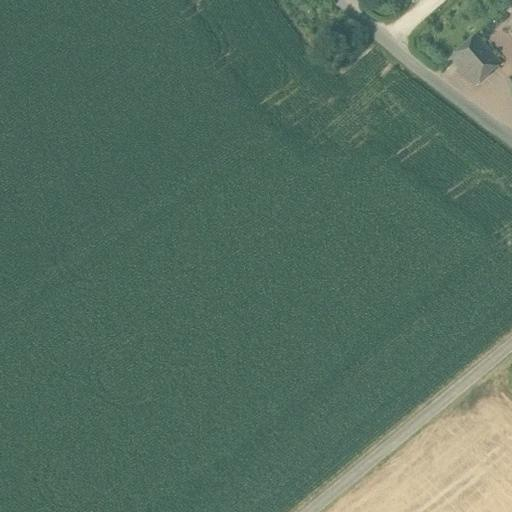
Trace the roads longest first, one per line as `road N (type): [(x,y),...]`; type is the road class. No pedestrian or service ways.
road 1 (track): [(311,511),(511,346)]
road 2 (unclassified): [(511,138),(341,0)]
